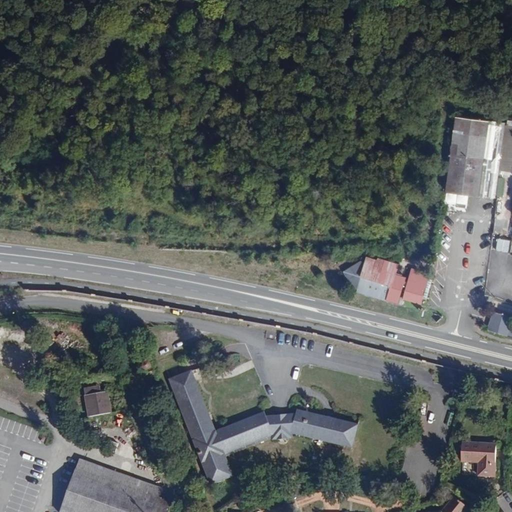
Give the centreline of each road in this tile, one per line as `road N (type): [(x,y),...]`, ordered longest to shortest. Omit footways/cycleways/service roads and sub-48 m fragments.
road 1 (primary): [(214,285),(511,361)]
road 2 (primary): [(511,353),(278,292),(214,285)]
road 3 (primary): [(32,258),(214,285)]
